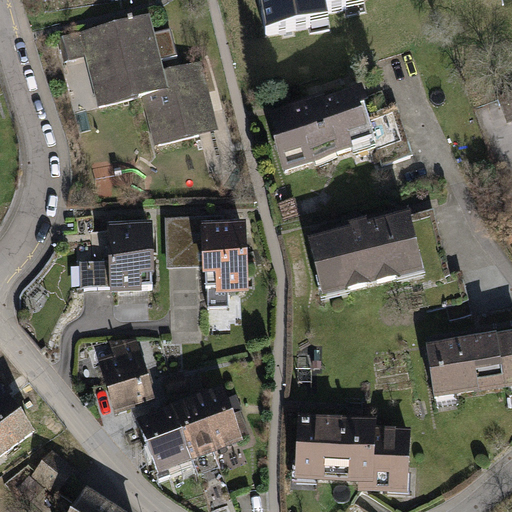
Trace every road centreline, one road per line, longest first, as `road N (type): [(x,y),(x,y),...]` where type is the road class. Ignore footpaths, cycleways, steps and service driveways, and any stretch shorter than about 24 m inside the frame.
road 1 (residential): [(0,269),(35,218),(44,163),(5,0)]
road 2 (residential): [(156,511),(0,333)]
